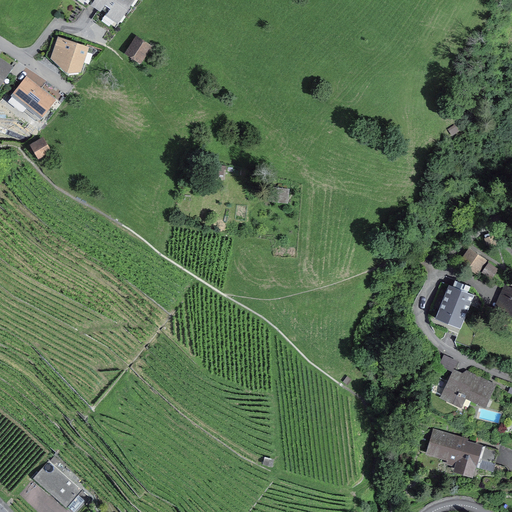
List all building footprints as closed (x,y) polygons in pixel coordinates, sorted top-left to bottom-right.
[(140,0),(139,0),(76,0),(83,4),(84,2),(90,6),(88,8),(100,16),(101,14),(107,18),(105,20),(119,30),(140,0)] [(151,47),(134,37),(123,56),(140,67),(151,47)] [(64,78),(79,75),(88,49),(57,39),(49,61),(64,78)] [(0,85),(14,65),(0,55),(0,85)] [(37,120),(41,115),(42,116),(57,97),(26,75),(12,93),(21,100),(17,105),(37,120)] [(52,151),(44,135),(31,143),(39,158),(52,151)] [(212,177),(222,178),(223,171),(225,171),(226,166),(213,165),(212,177)] [(287,205),(289,190),(266,187),(264,202),(287,205)] [(490,233),(483,235),(484,238),(483,239),(486,250),(496,247),(492,236),(491,236),(490,233)] [(476,276),(486,261),(468,248),(458,263),(476,276)] [(498,270),(488,263),(480,273),(490,280),(498,270)] [(511,288),(503,285),(492,311),(511,319),(511,288)] [(468,289),(460,286),(458,291),(446,286),(431,321),(457,332),(472,297),(466,295),(468,289)] [(438,366),(450,374),(438,399),(460,409),(464,401),(479,408),(483,410),(495,385),(463,370),(461,375),(452,370),(456,361),(443,355),(438,366)] [(467,440),(432,429),(424,455),(445,461),(444,465),(453,468),(451,474),(471,480),(474,468),(492,473),(499,450),(485,446),(485,448),(466,443),(467,440)] [(67,467),(53,455),(33,479),(68,508),(69,506),(76,511),(85,500),(78,495),(83,490),(62,473),(67,467)] [(275,458),(265,455),(263,463),(273,465),(275,458)]
